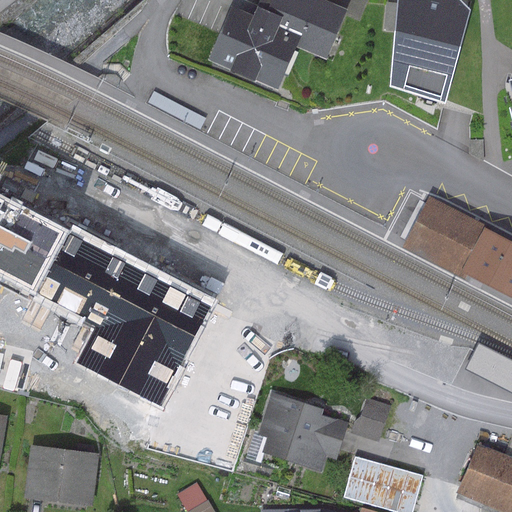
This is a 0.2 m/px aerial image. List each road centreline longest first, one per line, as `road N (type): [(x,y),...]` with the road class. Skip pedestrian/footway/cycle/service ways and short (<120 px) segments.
road 1 (track): [(153,9),(0,139)]
road 2 (residential): [(511,207),(441,170),(372,154)]
